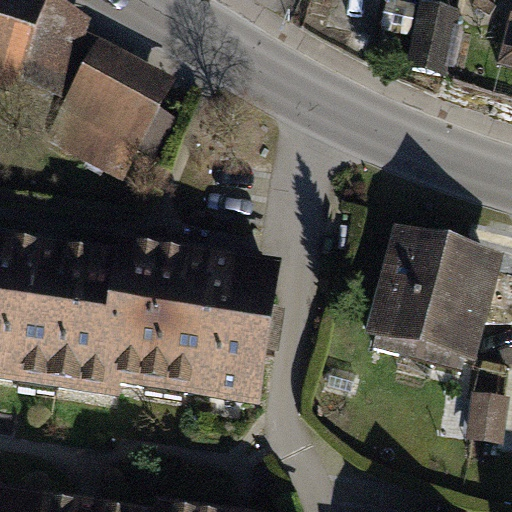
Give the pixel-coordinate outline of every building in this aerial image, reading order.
[(82,2),(72,0),(0,0),(0,98),(51,112),(82,2)] [(460,13),(423,4),(408,69),(445,77),(460,13)] [(511,16),(499,64),(511,67),(511,16)] [(183,101),(112,56),(58,141),(129,186),(183,101)] [(305,275),(0,241),(0,389),(288,422),(305,275)] [(511,322),(511,270),(416,247),(388,363),(496,388),(511,322)] [(93,511),(18,502),(16,511),(93,511)]
